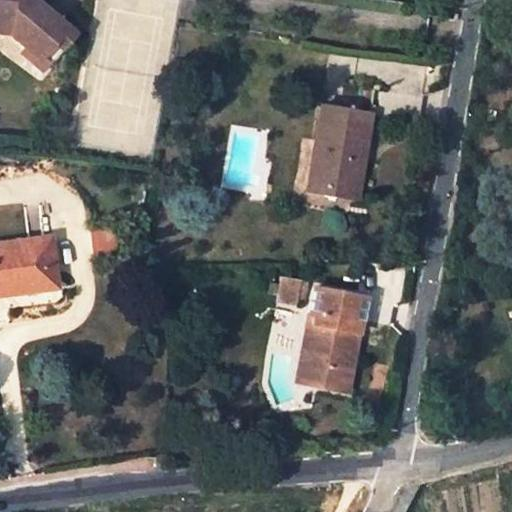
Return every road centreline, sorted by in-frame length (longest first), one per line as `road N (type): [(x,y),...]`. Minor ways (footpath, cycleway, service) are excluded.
road 1 (unclassified): [(473,0),(398,464)]
road 2 (tertiary): [(0,500),(398,464)]
